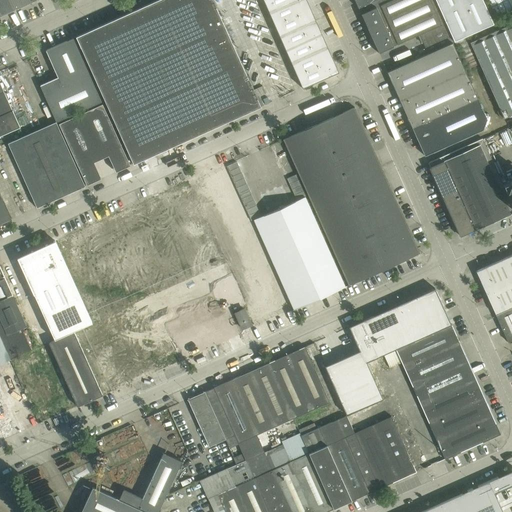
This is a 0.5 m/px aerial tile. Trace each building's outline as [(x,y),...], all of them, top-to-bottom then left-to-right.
[(0,0),(0,16),(35,0),(0,0)] [(157,0),(76,37),(133,164),(261,107),(213,0),(157,0)] [(263,0),(302,87),(302,88),(334,75),(333,74),(338,72),(337,70),(337,69),(335,64),(335,63),(306,0),(263,0)] [(494,24),(482,0),(354,0),(379,53),(419,35),(427,54),(494,24)] [(511,0),(487,0),(495,18),(511,10),(511,0)] [(511,114),(511,23),(470,43),(472,47),(504,118),(511,114)] [(455,43),(470,77),(474,75),(470,68),(478,65),(466,38),(455,43)] [(40,85),(56,122),(102,102),(73,39),(67,41),(67,42),(46,51),(58,77),(40,85)] [(487,119),(477,98),(453,43),(387,72),(424,156),(483,130),(487,119)] [(0,137),(21,129),(0,76),(0,137)] [(80,114),(101,159),(108,156),(116,172),(130,166),(102,104),(80,114)] [(420,253),(384,173),(354,108),(283,139),(349,285),(349,284),(365,277),(365,278),(378,272),(378,271),(380,270),(381,271),(384,269),(403,260),(419,253),(420,253)] [(101,159),(80,114),(59,124),(87,185),(101,179),(94,162),(101,159)] [(8,144),(37,208),(85,187),(56,122),(8,144)] [(483,139),(429,163),(428,163),(430,168),(460,236),(511,214),(510,213),(511,212),(511,204),(503,184),(483,139)] [(511,180),(503,184),(511,204),(511,180)] [(261,194),(269,211),(291,202),(283,184),(261,194)] [(179,190),(168,195),(173,206),(184,201),(179,190)] [(0,224),(11,219),(0,195),(0,224)] [(282,284),(294,310),(345,287),(305,197),(253,220),(282,284)] [(210,234),(191,240),(203,278),(222,271),(210,234)] [(55,241),(17,258),(34,295),(34,294),(55,340),(92,323),(55,241)] [(511,254),(476,271),(496,315),(511,307),(511,254)] [(4,265),(0,266),(0,440),(28,431),(22,414),(15,416),(3,384),(19,379),(3,336),(26,328),(4,265)] [(359,351),(325,366),(346,415),(383,399),(375,381),(367,362),(378,357),(396,349),(451,324),(441,303),(435,288),(350,326),(349,327),(359,351)] [(250,312),(256,326),(293,310),(287,297),(250,312)] [(136,305),(93,324),(121,387),(164,368),(137,307),(136,305)] [(511,307),(496,315),(508,342),(511,340),(511,307)] [(235,313),(242,329),(251,325),(244,309),(235,313)] [(49,343),(72,396),(77,407),(121,387),(93,324),(49,343)] [(451,325),(396,350),(445,459),(501,434),(500,433),(451,325)] [(311,347),(314,353),(318,352),(314,343),(306,346),(307,348),(311,347)] [(268,363),(293,418),(311,410),(318,407),(330,402),(305,347),(268,363)] [(268,363),(250,371),(275,426),(293,418),(268,363)] [(232,380),(264,452),(283,444),(275,426),(250,371),(232,380)] [(213,388),(205,392),(226,439),(230,448),(238,444),(243,454),(234,458),(237,464),(238,464),(246,460),(264,452),(232,380),(213,388)] [(188,399),(209,446),(226,439),(205,392),(204,391),(188,399)] [(379,488),(354,433),(347,415),(319,428),(351,500),(379,488)] [(354,433),(379,488),(384,486),(416,472),(391,416),(384,420),(354,433)] [(298,429),(301,435),(316,428),(314,422),(298,429)] [(301,436),(333,508),(351,500),(319,428),(301,436)] [(283,444),(313,511),(325,511),(333,508),(301,436),(283,444)] [(313,511),(283,444),(264,452),(291,511),(313,511)] [(291,511),(264,452),(246,460),(269,511),(291,511)] [(78,511),(158,511),(182,461),(164,453),(142,499),(124,490),(120,500),(91,487),(78,511)] [(269,511),(246,460),(238,464),(237,464),(200,481),(214,511),(269,511)] [(511,470),(426,509),(419,511),(502,511),(494,493),(511,485),(511,470)]
